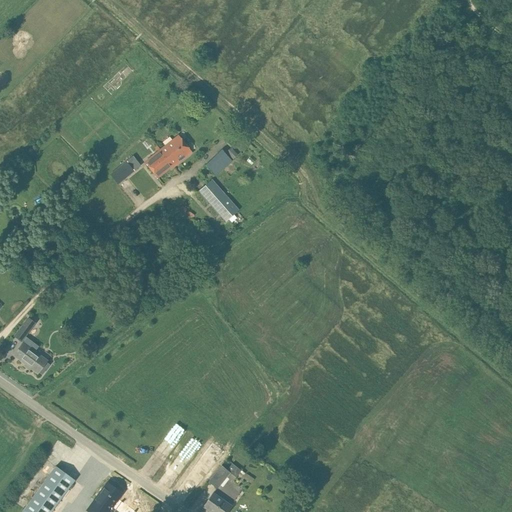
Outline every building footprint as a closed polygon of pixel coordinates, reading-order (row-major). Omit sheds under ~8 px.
[(178,135),(144,161),(157,179),(191,152),(178,135)] [(226,152),(233,159),(238,155),(231,147),(226,152)] [(222,149),(205,165),(215,176),(232,161),(222,149)] [(118,184),(134,172),(127,162),(111,175),(118,184)] [(212,179),(198,191),(226,222),(239,210),(212,179)] [(23,343),(13,355),(37,373),(39,372),(42,374),(49,365),(46,362),(47,361),(35,352),(39,346),(27,337),(26,337),(25,336),(35,323),(28,318),(22,326),(14,336),(23,343)] [(227,470),(221,465),(215,473),(208,482),(218,489),(227,477),(233,482),(241,471),(232,463),(227,470)] [(55,466),(21,511),(50,511),(74,480),(55,466)] [(107,482),(86,510),(89,511),(127,511),(115,503),(123,493),(107,482)] [(227,511),(232,506),(213,492),(203,507),(210,511),(227,511)]
